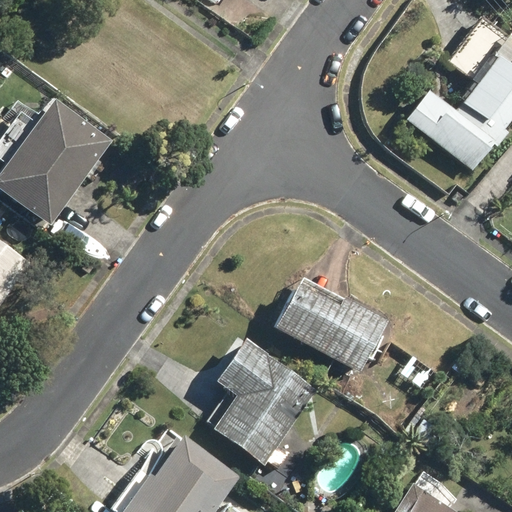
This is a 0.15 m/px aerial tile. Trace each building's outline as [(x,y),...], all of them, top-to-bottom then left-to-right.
[(475,172),(511,123),(511,35),(507,42),(481,23),(452,61),(480,82),(464,102),(488,120),(482,129),(432,91),(408,122),(475,172)] [(119,148),(51,98),(0,166),(0,192),(56,233),(77,205),(67,198),(84,176),(94,183),(119,148)] [(0,300),(27,262),(0,243),(0,300)] [(386,321),(298,274),(269,328),(358,375),(386,321)] [(211,428),(287,485),(316,447),(289,426),(316,391),(244,336),(209,382),(233,399),(211,428)] [(208,511),(234,474),(165,427),(108,511),(208,511)] [(458,511),(426,489),(409,511),(458,511)]
